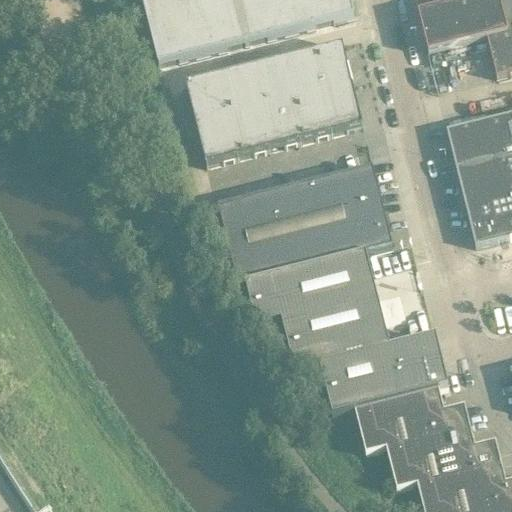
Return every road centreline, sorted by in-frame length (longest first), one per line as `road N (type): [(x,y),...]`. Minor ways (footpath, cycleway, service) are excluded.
road 1 (unclassified): [(457,296),(385,0)]
road 2 (track): [(0,257),(90,410),(164,511)]
